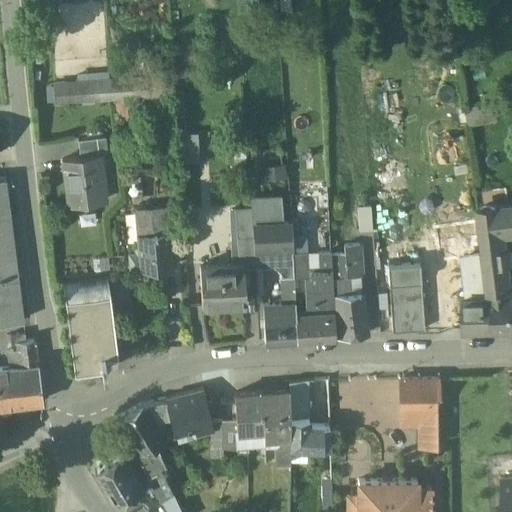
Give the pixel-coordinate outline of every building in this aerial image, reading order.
[(160,78),(112,81),(113,100),(162,97),(160,78)] [(112,81),(54,86),(55,104),(113,100),(112,81)] [(496,107),(466,111),(468,127),(498,122),(496,107)] [(181,161),(212,160),(211,133),(180,134),(181,161)] [(105,138),(78,141),(80,157),(98,155),(98,156),(107,155),(105,138)] [(80,157),(63,160),(64,172),(66,171),(70,205),(104,200),(98,156),(98,155),(80,157)] [(5,178),(0,178),(0,323),(23,321),(5,178)] [(249,211),(280,210),(279,193),(248,194),(249,211)] [(511,200),(479,206),(484,234),(480,235),(480,236),(503,233),(511,232),(511,200)] [(356,207),(359,230),(371,228),(368,205),(356,207)] [(166,216),(137,218),(139,235),(167,233),(166,216)] [(294,223),(253,224),(253,237),(254,249),(295,247),(294,223)] [(167,233),(139,235),(140,255),(141,268),(142,270),(171,268),(167,233)] [(503,233),(480,236),(483,256),(487,293),(495,292),(511,291),(503,233)] [(253,237),(238,238),(240,263),(243,263),(244,267),(255,266),(254,249),(253,237)] [(360,245),(345,246),(345,254),(347,277),(363,276),(360,245)] [(318,252),(319,266),(308,267),(308,253),(307,253),(308,276),(309,317),(334,315),(333,299),(331,251),(318,252)] [(307,253),(293,253),(294,277),(308,276),(307,253)] [(345,254),(332,255),(335,298),(349,297),(347,277),(345,254)] [(140,255),(129,256),(130,269),(141,268),(140,255)] [(483,256),(464,259),(469,299),(487,297),(487,293),(483,256)] [(240,263),(200,266),(202,306),(204,306),(203,304),(228,302),(229,304),(246,303),(244,267),(243,263),(240,263)] [(406,264),(388,265),(394,330),(424,329),(418,263),(406,264)] [(294,277),(281,278),(283,303),(295,302),(295,303),(294,277)] [(107,278),(64,284),(64,283),(63,283),(63,285),(66,285),(68,306),(75,369),(102,365),(103,371),(102,371),(102,372),(106,372),(106,371),(104,371),(103,358),(104,357),(103,354),(115,352),(109,301),(108,301),(106,280),(108,280),(108,278),(107,278)] [(349,297),(335,298),(338,337),(366,335),(365,333),(362,296),(349,297)] [(511,296),(495,297),(491,297),(491,298),(491,299),(493,330),(511,328),(511,296)] [(469,299),(463,299),(464,328),(492,327),(491,299),(488,299),(469,299)] [(283,303),(263,304),(265,341),(297,339),(296,318),(295,303),(295,302),(283,303)] [(309,317),(296,318),(297,339),(335,337),(334,315),(309,317)] [(25,333),(10,335),(11,345),(18,345),(26,343),(26,341),(25,333)] [(0,406),(42,402),(38,364),(37,364),(34,340),(26,341),(26,343),(18,345),(18,350),(7,351),(9,368),(0,368),(0,406)] [(440,378),(400,378),(400,411),(426,410),(426,422),(419,422),(419,445),(437,444),(436,393),(438,393),(440,393),(440,378)] [(289,389),(289,418),(308,417),(308,380),(289,381),(289,389)] [(203,388),(166,398),(170,413),(176,432),(194,427),(196,433),(210,429),(213,429),(211,420),(209,411),(213,410),(212,403),(207,404),(203,388)] [(289,389),(260,391),(264,427),(264,438),(289,436),(289,418),(289,389)] [(260,391),(234,394),(236,419),(237,430),(264,427),(260,391)] [(166,398),(153,401),(158,417),(161,416),(161,415),(170,413),(166,398)] [(141,404),(115,419),(133,450),(137,455),(156,444),(163,440),(150,419),(158,417),(153,401),(142,404),(141,404)] [(170,413),(161,415),(161,416),(168,437),(176,434),(176,432),(170,413)] [(329,425),(308,425),(308,417),(289,418),(289,436),(289,446),(330,448),(329,425)] [(223,419),(211,420),(213,429),(210,429),(210,445),(223,445),(223,419)] [(236,419),(223,419),(223,445),(223,449),(238,450),(239,450),(239,438),(236,438),(237,430),(236,419)] [(289,436),(264,438),(264,443),(281,441),(277,445),(277,460),(289,459),(289,446),(289,436)] [(156,444),(137,455),(149,475),(162,467),(161,467),(166,465),(159,452),(159,451),(156,444)] [(173,489),(162,467),(149,475),(137,455),(133,450),(123,456),(142,486),(140,487),(142,489),(153,482),(161,499),(159,501),(160,502),(173,490),(173,489)] [(239,450),(238,450),(239,474),(248,473),(247,450),(239,450)] [(123,456),(122,454),(95,469),(115,502),(131,493),(140,487),(142,486),(123,456)] [(170,464),(166,466),(166,465),(161,467),(162,467),(173,489),(182,487),(170,464)] [(511,511),(511,476),(502,477),(503,511),(511,511)] [(417,486),(416,478),(358,479),(358,496),(358,511),(430,511),(430,486),(417,486)] [(331,486),(321,486),(322,503),(331,503),(331,486)] [(173,490),(160,502),(163,505),(174,492),(173,490)] [(183,511),(179,504),(174,492),(163,505),(155,511),(183,511)] [(148,508),(131,493),(115,502),(125,511),(152,511),(151,511),(149,511),(145,511),(148,508)] [(358,511),(358,496),(348,496),(348,511),(358,511)]
